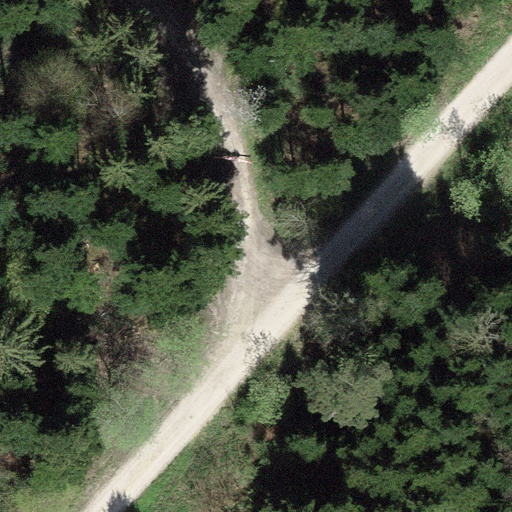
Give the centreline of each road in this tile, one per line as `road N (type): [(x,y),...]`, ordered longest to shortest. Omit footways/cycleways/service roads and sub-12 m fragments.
road 1 (track): [(511,60),(104,511)]
road 2 (track): [(219,382),(241,156),(207,76),(144,0)]
